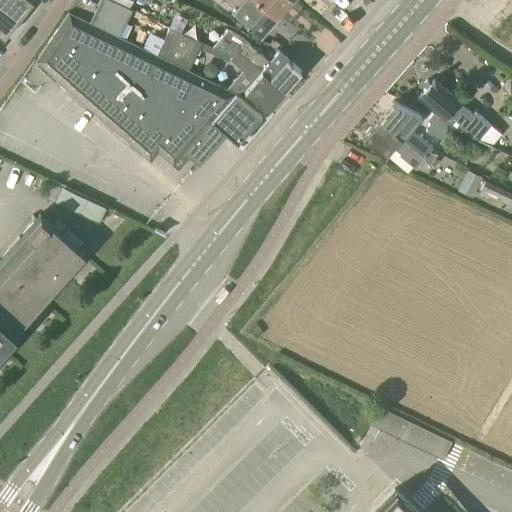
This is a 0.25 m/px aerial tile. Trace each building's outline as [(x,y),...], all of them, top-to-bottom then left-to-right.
[(31,0),(0,0),(0,4),(18,19),(33,1),(31,0)] [(99,0),(89,22),(120,36),(132,10),(129,8),(112,0),(99,0)] [(260,33),(278,13),(262,0),(220,0),(260,34),(261,33),(260,33)] [(289,0),(262,0),(278,13),(289,0)] [(0,35),(3,38),(18,19),(0,4),(0,35)] [(237,94),(89,23),(69,13),(35,62),(144,157),(152,147),(173,165),(184,152),(198,164),(225,133),(237,143),(261,116),(237,95),(237,94)] [(201,42),(170,27),(160,48),(157,54),(188,69),(199,47),(213,54),(213,56),(215,57),(216,55),(228,61),(230,58),(243,70),(242,71),(227,88),(238,93),(242,89),(266,110),(284,90),(284,89),(238,48),(232,56),(212,47),(201,42)] [(232,56),(238,48),(245,39),(227,31),(212,47),(232,56)] [(271,61),(245,39),(238,48),(284,89),(286,87),(301,71),(280,51),(271,61)] [(424,85),(426,89),(418,97),(434,111),(427,120),(430,121),(443,127),(447,123),(458,131),(491,146),(501,134),(475,111),(473,114),(436,82),(437,81),(434,79),(432,82),(433,82),(432,82),(427,81),(424,85)] [(425,157),(429,152),(433,148),(408,128),(420,114),(393,102),(379,118),(425,157)] [(423,160),(425,157),(379,118),(362,137),(384,156),(393,146),(417,167),(423,160)] [(446,129),(443,127),(430,121),(426,132),(442,139),(446,130),(446,129)] [(425,157),(423,160),(429,165),(435,158),(438,154),(429,152),(425,157)] [(472,198),(481,178),(467,170),(457,190),(472,198)] [(511,193),(485,180),(480,191),(511,207),(511,193)] [(62,187),(56,200),(55,202),(99,223),(106,208),(62,187)] [(0,259),(0,345),(83,254),(40,215),(0,259)] [(219,301),(229,289),(224,285),(215,298),(219,301)] [(443,460),(452,441),(378,406),(369,425),(443,460)] [(416,511),(394,490),(372,511),(416,511)]
